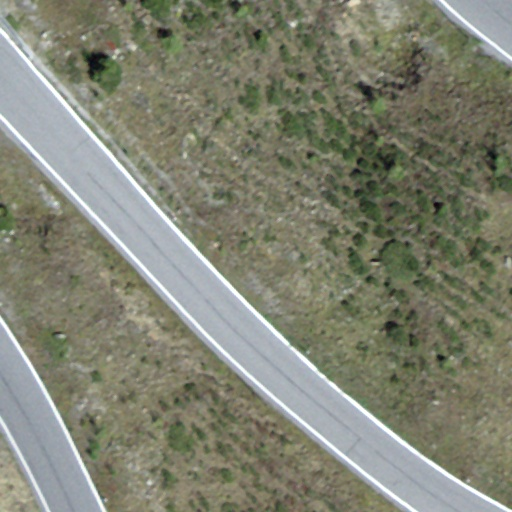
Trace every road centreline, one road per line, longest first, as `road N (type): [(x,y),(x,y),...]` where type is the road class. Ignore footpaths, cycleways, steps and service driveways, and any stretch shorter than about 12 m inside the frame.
road 1 (secondary): [(0,65),(233,324),(363,439),(464,511)]
road 2 (secondary): [(79,511),(26,402),(0,367)]
